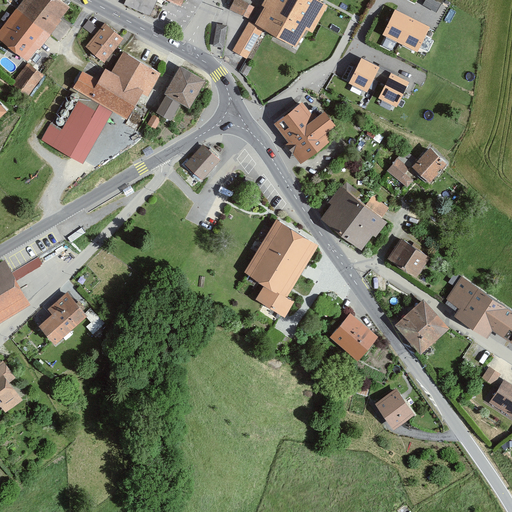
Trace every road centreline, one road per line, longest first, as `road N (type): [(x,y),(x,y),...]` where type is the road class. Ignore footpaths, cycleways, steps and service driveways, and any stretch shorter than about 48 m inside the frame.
road 1 (secondary): [(511,508),(339,260)]
road 2 (unclassified): [(161,157),(156,181),(0,336)]
road 3 (residential): [(511,358),(371,264),(339,260)]
road 4 (unclassified): [(161,157),(0,250)]
road 5 (secondary): [(339,260),(237,113)]
